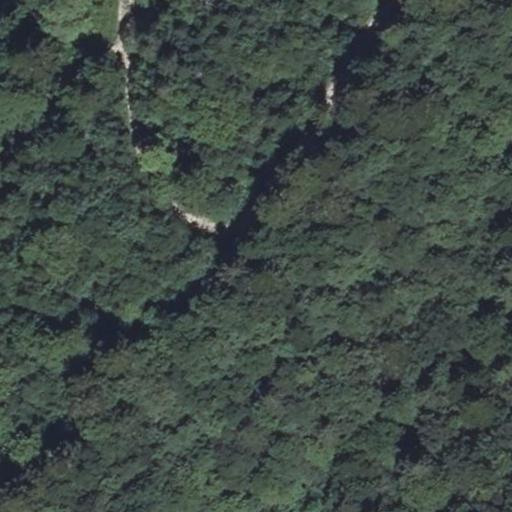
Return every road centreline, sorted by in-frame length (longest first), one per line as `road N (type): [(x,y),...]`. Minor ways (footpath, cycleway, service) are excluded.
road 1 (track): [(392,0),(231,217),(206,221),(180,213),(143,178),(128,31)]
road 2 (track): [(0,152),(128,31)]
